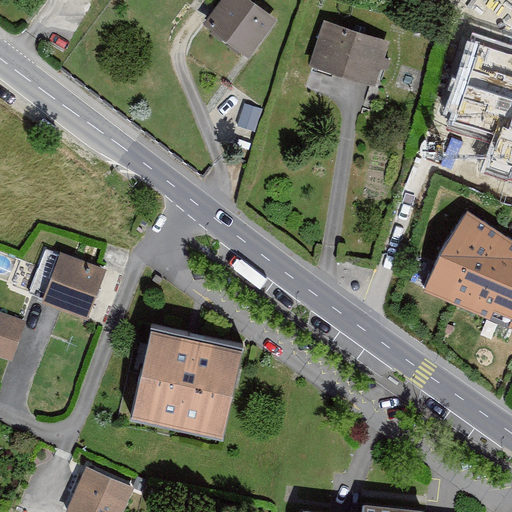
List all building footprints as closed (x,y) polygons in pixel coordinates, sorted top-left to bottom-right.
[(280,16),(257,0),(219,0),(203,23),(251,57),(280,16)] [(388,36),(321,15),(306,64),(372,86),(388,36)] [(511,44),(468,32),(444,121),(493,135),(483,171),(511,179),(511,44)] [(259,119),(238,113),(232,133),(253,139),(259,119)] [(511,238),(469,209),(440,249),(424,287),(511,324),(511,238)] [(108,266),(51,245),(32,297),(89,318),(108,266)] [(26,318),(0,309),(0,354),(13,358),(26,318)] [(247,345),(150,321),(127,415),(224,439),(247,345)] [(116,511),(130,482),(79,458),(57,505),(70,511),(116,511)] [(364,501),(361,511),(425,511),(426,511),(364,501)]
